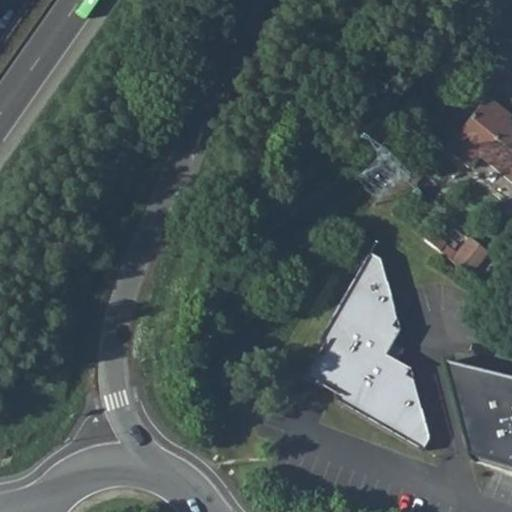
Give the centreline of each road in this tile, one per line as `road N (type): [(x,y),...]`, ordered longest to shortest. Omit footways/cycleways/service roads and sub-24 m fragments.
road 1 (trunk): [(145,470),(118,401),(115,321),(250,0)]
road 2 (residential): [(468,504),(278,422)]
road 3 (residential): [(468,504),(429,331)]
road 4 (trunk): [(0,114),(80,0)]
